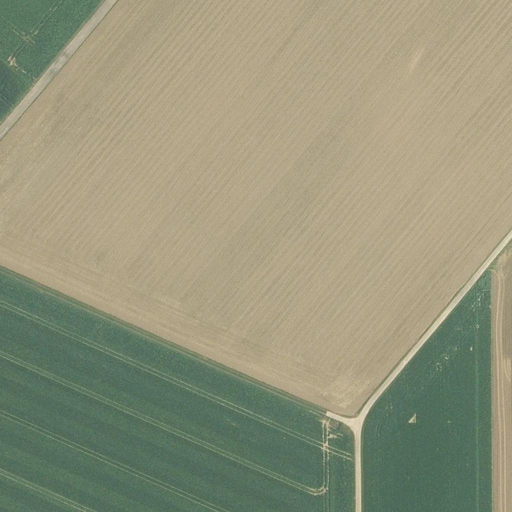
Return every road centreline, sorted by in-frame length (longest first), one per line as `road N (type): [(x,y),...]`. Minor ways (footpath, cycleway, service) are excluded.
road 1 (track): [(356,428),(0,279)]
road 2 (unclassified): [(511,235),(356,428),(358,511)]
road 3 (track): [(114,0),(0,136)]
